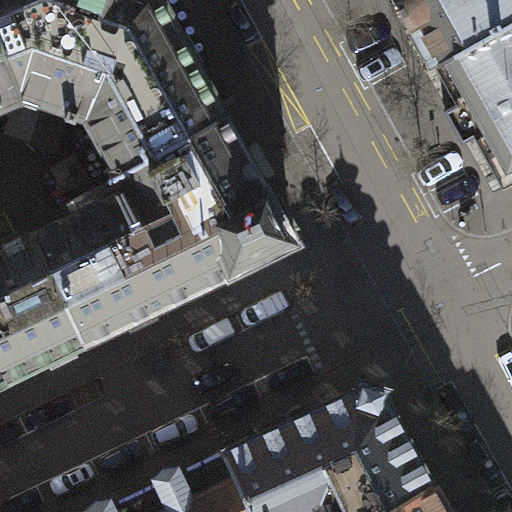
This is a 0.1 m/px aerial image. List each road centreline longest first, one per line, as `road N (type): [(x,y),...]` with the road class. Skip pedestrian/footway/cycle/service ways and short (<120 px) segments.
road 1 (residential): [(0,476),(420,276)]
road 2 (residential): [(265,0),(420,276)]
road 3 (residential): [(420,276),(511,442)]
